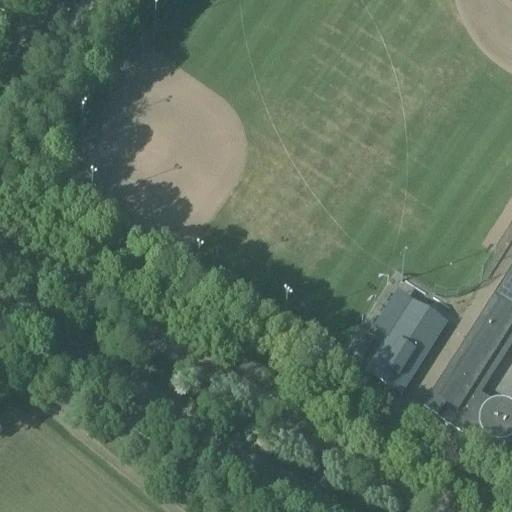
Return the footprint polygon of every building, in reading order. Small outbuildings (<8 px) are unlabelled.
[(511,267),(421,411),(435,420),(492,456),(498,448),(503,447),(508,445),(511,442),(511,409),(509,407),(505,405),(502,404),(499,404),(495,404),(492,405),(479,396),(511,343),(511,267)] [(410,305),(365,376),(399,397),(444,326),(410,305)] [(353,354),(363,360),(375,340),(366,334),(353,354)] [(329,370),(348,383),(355,373),(335,360),(329,370)] [(153,445),(161,433),(158,431),(156,433),(139,421),(132,432),(153,445)]
